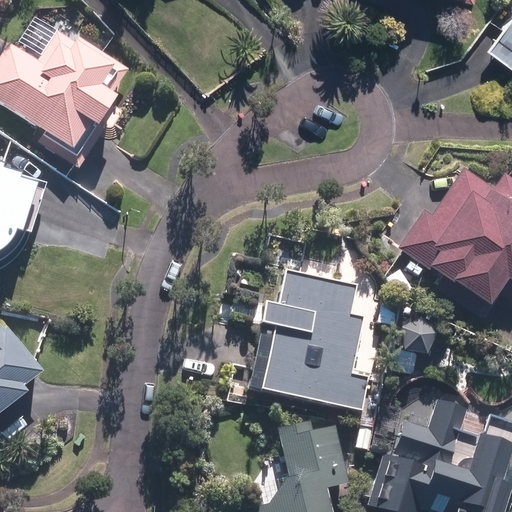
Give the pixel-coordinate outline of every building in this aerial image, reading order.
[(511,14),(485,53),(507,69),(511,61),(511,14)] [(5,41),(0,48),(0,111),(44,139),(39,146),(78,170),(121,101),(115,98),(128,78),(56,34),(39,62),(5,41)] [(489,188),(465,172),(428,217),(423,214),(393,251),(422,250),(430,255),(420,270),(442,285),(439,290),(484,320),(497,300),(511,309),(511,307),(511,183),(498,174),(489,188)] [(0,264),(1,264),(3,263),(4,262),(6,261),(7,260),(9,258),(10,257),(12,255),(13,254),(14,252),(15,250),(16,249),(17,247),(17,245),(18,243),(19,241),(28,242),(43,188),(0,175),(0,264)] [(267,330),(255,393),(358,413),(364,384),(349,381),(360,323),(347,320),(353,286),(279,272),(273,307),(259,304),(254,328),(267,330)] [(411,323),(408,324),(405,326),(403,327),(402,329),(400,332),(399,335),(399,337),(399,340),(400,343),(401,345),(402,348),(404,350),(406,351),(408,353),(411,354),(414,354),(417,354),(419,354),(422,353),(424,351),(426,349),(428,347),(429,345),(430,342),(431,340),(431,337),(430,334),(429,331),(428,329),(426,327),(424,325),(422,324),(419,323),(416,322),(414,322),(411,323)] [(0,413),(40,379),(0,331),(0,413)] [(413,355),(389,351),(386,374),(409,377),(413,355)] [(404,511),(409,504),(425,511),(511,511),(511,510),(511,497),(498,490),(511,461),(511,443),(474,425),(479,414),(444,396),(429,426),(408,416),(385,462),(382,460),(359,506),(369,511),(404,511)] [(225,492),(229,511),(325,511),(322,493),(342,489),(329,426),(304,431),(302,423),(272,429),(283,479),(225,492)]
